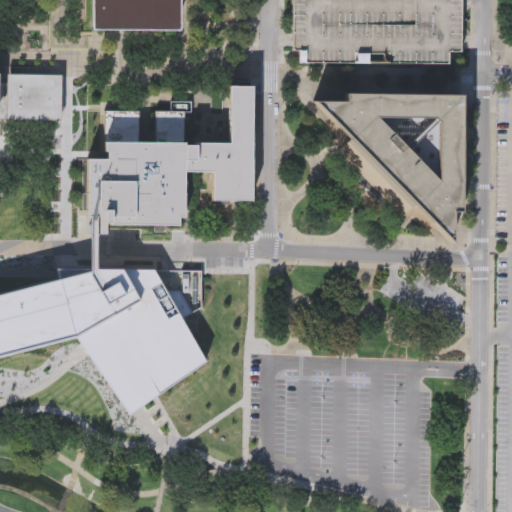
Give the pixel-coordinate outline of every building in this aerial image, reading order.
[(87,0),(175,0),(175,23),(87,23),(87,0)] [(459,0),(459,40),(459,61),(297,60),(297,47),(290,46),(290,38),(290,0),(459,0)] [(0,69),(59,70),(59,117),(7,116),(7,124),(0,124),(0,69)] [(101,153),(83,152),(82,213),(89,213),(94,213),(94,231),(102,231),(102,223),(177,224),(178,214),(183,214),(184,169),(210,170),(210,199),(249,199),(250,81),(226,81),(226,137),(184,136),(185,109),(153,108),(152,136),(140,136),(140,108),(101,107),(101,139),(101,153)] [(305,97),(337,98),(337,88),(460,90),(457,211),(450,211),(449,240),(420,210),(337,128),(305,97)] [(0,289),(54,275),(55,266),(89,267),(151,268),(205,359),(126,411),(74,336),(0,356),(0,289)]
